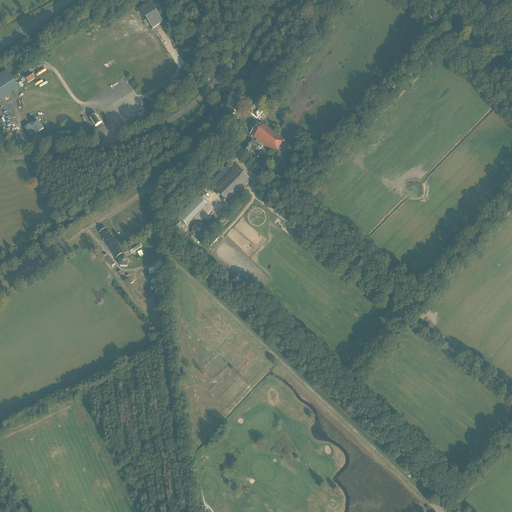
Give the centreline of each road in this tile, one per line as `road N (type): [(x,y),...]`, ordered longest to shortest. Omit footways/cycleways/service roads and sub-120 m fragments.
road 1 (track): [(181,234),(456,491),(511,438)]
road 2 (unclassified): [(0,288),(217,137),(239,106),(217,80)]
road 3 (track): [(511,397),(254,196)]
road 4 (unclassified): [(0,159),(121,143),(184,111),(217,80)]
